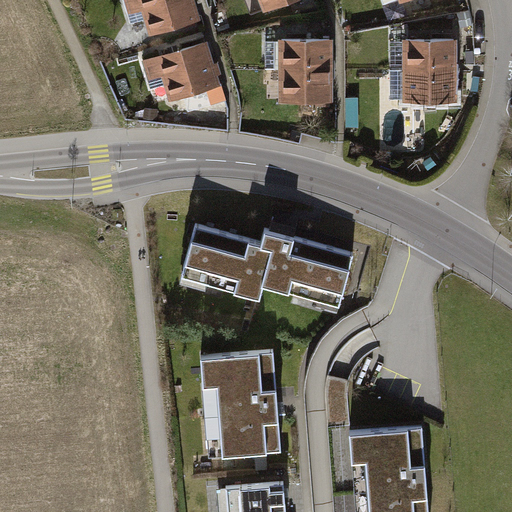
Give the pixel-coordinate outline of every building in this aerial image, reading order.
[(190,0),(124,0),(132,22),(148,17),(153,32),(197,19),(190,0)] [(266,68),(282,68),(330,68),(330,39),(282,39),(282,40),(266,40),(266,68)] [(454,68),(454,39),(406,39),(406,40),(390,40),(390,69),(454,68)] [(203,43),(144,61),(152,88),(168,83),(173,97),(216,84),(203,43)] [(327,98),(330,98),(330,68),(282,68),(282,99),(314,98),(314,105),(327,105),(327,98)] [(454,68),(390,69),(390,98),(454,98),(454,68)] [(347,111),(347,126),(358,126),(358,111),(347,111)] [(261,240),(196,222),(184,266),(209,273),(207,280),(260,294),(263,281),(315,295),(317,288),(341,295),(353,251),(265,227),(261,240)] [(273,348),(201,354),(203,384),(217,383),(222,453),(281,449),(273,348)] [(428,511),(421,424),(350,430),(353,459),(366,458),(370,511),(428,511)] [(286,511),(284,480),(226,485),(228,511),(286,511)]
